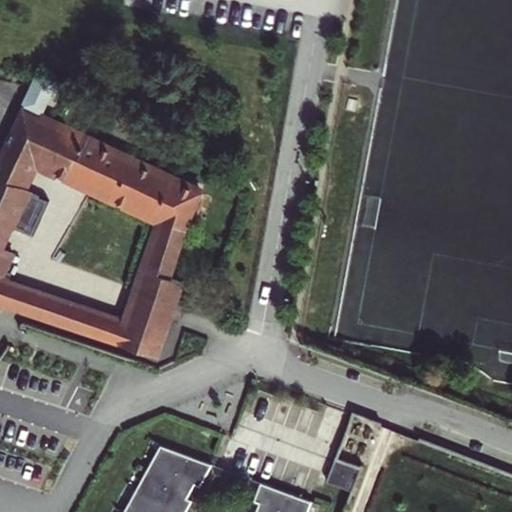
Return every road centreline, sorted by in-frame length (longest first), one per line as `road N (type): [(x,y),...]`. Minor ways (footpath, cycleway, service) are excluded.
road 1 (residential): [(261,346),(324,0)]
road 2 (residential): [(259,354),(511,449)]
road 3 (residential): [(119,396),(146,395),(259,354)]
